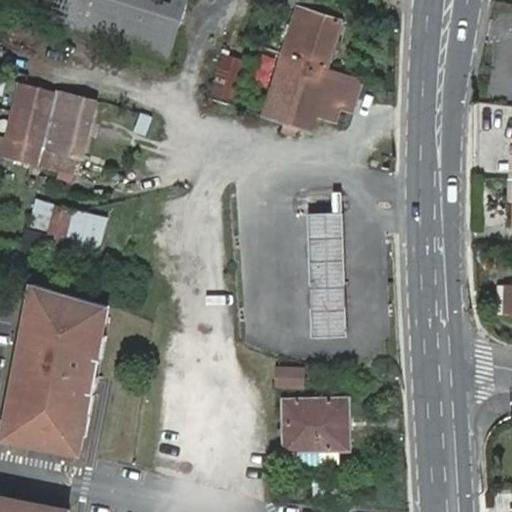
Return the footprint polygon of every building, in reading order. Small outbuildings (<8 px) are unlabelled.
[(27,0),(21,18),(164,65),(186,0),(27,0)] [(328,68),(342,21),(297,7),(282,53),(328,68)] [(224,51),(210,95),(231,102),(245,58),(224,51)] [(349,112),(360,78),(328,68),(282,53),(279,62),(289,65),(274,109),(265,106),(262,117),(308,131),(312,115),(333,121),(337,108),(349,112)] [(35,142),(13,137),(9,157),(54,167),(57,153),(80,157),(91,101),(46,91),(35,142)] [(337,108),(333,121),(345,125),(349,112),(337,108)] [(39,196),(30,225),(50,231),(48,239),(99,254),(110,217),(39,196)] [(310,213),(314,336),(349,335),(345,212),(310,213)] [(21,360),(6,437),(82,451),(93,391),(97,392),(100,374),(97,373),(99,358),(103,359),(103,357),(95,356),(100,333),(104,334),(109,303),(34,282),(34,283),(37,284),(31,319),(36,320),(32,345),(29,361),(21,360)] [(31,319),(28,318),(24,343),(21,360),(29,361),(32,345),(36,320),(31,319)] [(103,357),(107,335),(104,334),(100,333),(95,356),(103,357)] [(303,385),(303,367),(278,367),(277,384),(303,385)] [(284,399),(284,450),(286,450),(336,450),(348,451),(348,399),(284,399)] [(336,450),(286,450),(285,465),(336,466),(336,450)] [(71,511),(72,508),(0,495),(0,511),(71,511)]
